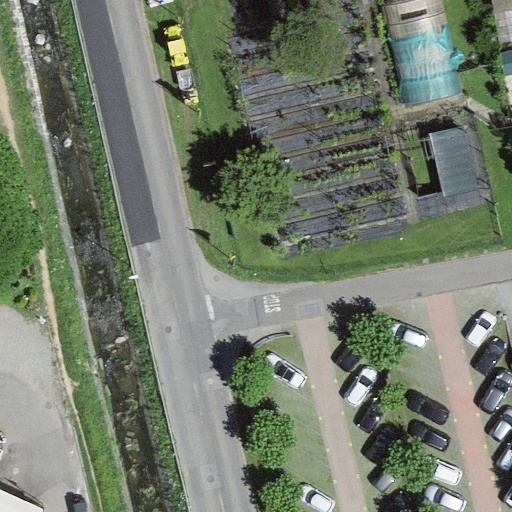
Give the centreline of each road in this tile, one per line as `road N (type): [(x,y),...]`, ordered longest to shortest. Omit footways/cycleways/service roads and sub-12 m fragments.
road 1 (unclassified): [(173,323),(511,261)]
road 2 (tertiary): [(95,0),(173,323)]
road 3 (unknown): [(431,276),(485,511)]
road 4 (unknown): [(299,300),(344,511)]
road 5 (tertiary): [(173,323),(219,511)]
